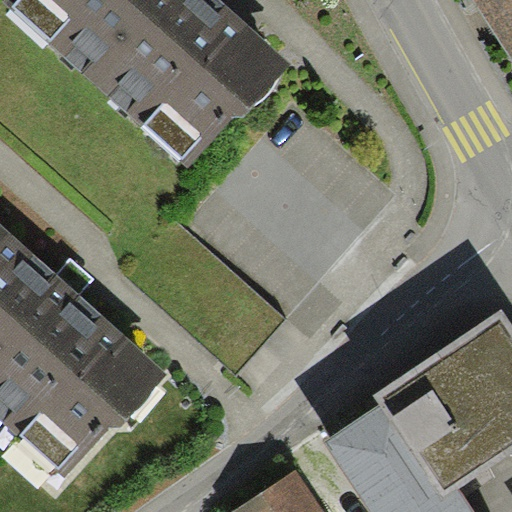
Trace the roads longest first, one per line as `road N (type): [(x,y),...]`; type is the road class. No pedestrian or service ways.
road 1 (residential): [(511,215),(156,511)]
road 2 (tertiary): [(400,0),(511,197)]
